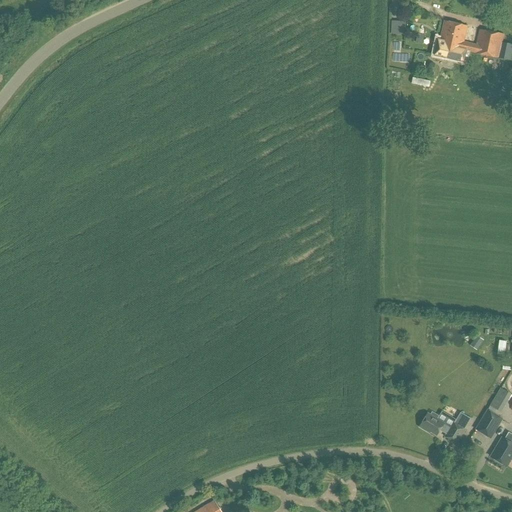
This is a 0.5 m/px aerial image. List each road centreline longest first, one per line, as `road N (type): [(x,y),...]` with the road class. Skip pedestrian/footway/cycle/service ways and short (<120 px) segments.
road 1 (unclassified): [(162,511),(258,465),(346,451),(394,456),(511,500)]
road 2 (unclassified): [(0,102),(46,51),(143,0)]
